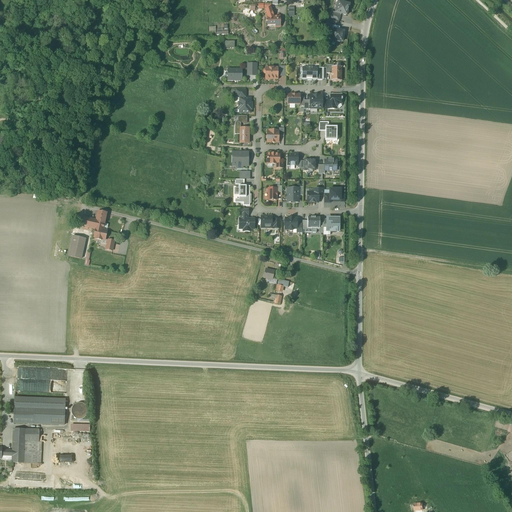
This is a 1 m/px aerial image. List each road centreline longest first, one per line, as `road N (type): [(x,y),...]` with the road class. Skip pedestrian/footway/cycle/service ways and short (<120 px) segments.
road 1 (unclassified): [(0,357),(356,373)]
road 2 (residential): [(359,212),(255,209),(257,149)]
road 3 (residential): [(257,149),(258,87),(360,90)]
road 4 (unclassified): [(356,373),(359,212)]
road 5 (unclassified): [(356,373),(511,416)]
road 6 (unclassified): [(372,511),(356,373)]
road 7 (unclassified): [(359,212),(360,90)]
